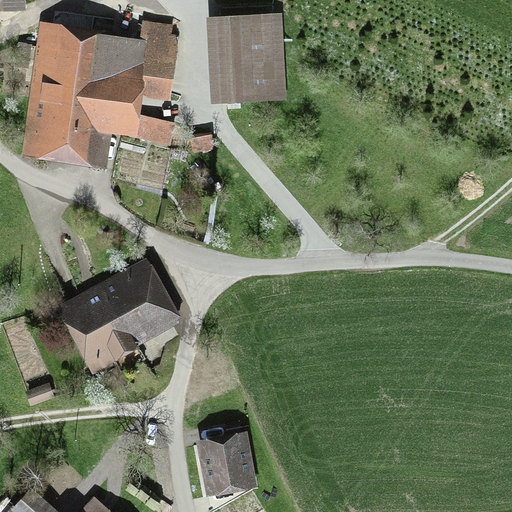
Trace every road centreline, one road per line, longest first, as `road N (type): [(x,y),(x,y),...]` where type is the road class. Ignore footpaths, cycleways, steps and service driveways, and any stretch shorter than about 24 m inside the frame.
road 1 (unclassified): [(206,260),(511,267)]
road 2 (unclassified): [(206,260),(175,410),(188,511)]
road 3 (unclassified): [(0,152),(29,174),(206,260)]
road 4 (track): [(220,126),(335,261)]
